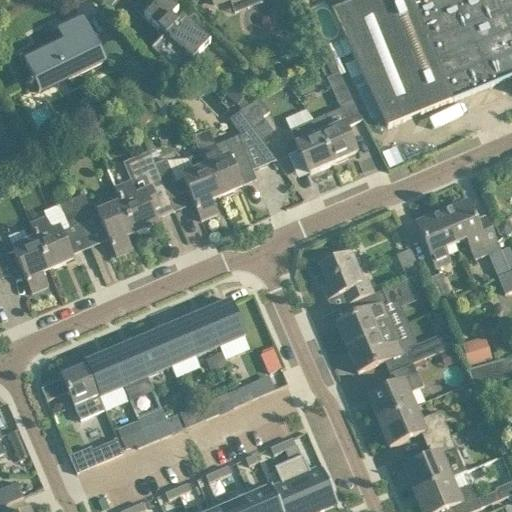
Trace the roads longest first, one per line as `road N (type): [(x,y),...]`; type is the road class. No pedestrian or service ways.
road 1 (residential): [(7,368),(19,349),(225,260),(261,262)]
road 2 (residential): [(261,262),(279,237),(511,144)]
road 3 (residential): [(376,511),(261,262)]
road 4 (residential): [(74,511),(7,368)]
